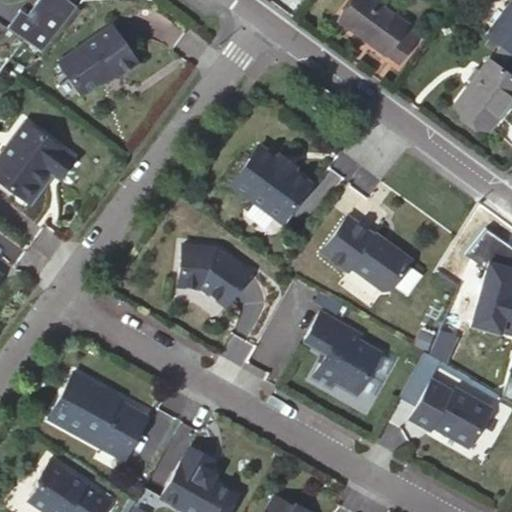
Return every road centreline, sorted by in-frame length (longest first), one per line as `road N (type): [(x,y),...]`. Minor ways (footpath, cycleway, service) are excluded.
road 1 (residential): [(62,294),(435,511)]
road 2 (residential): [(260,20),(62,294)]
road 3 (residential): [(260,20),(507,203)]
